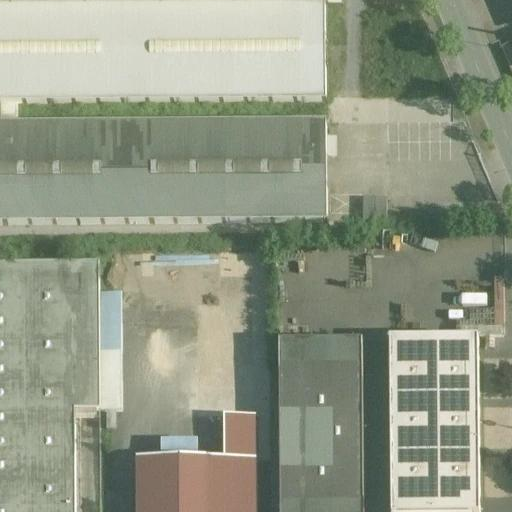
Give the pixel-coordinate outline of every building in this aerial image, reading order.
[(0,0),(0,227),(327,228),(328,126),(17,126),(17,109),(326,107),(323,6),(338,5),(337,0),(0,0)] [(75,511),(75,415),(99,414),(99,267),(0,267),(0,511),(75,511)] [(481,511),(480,341),(392,341),(392,511),(481,511)] [(279,343),(282,505),(365,503),(363,342),(279,343)] [(233,387),(238,411),(253,408),(249,384),(233,387)] [(204,511),(256,511),(257,459),(204,460),(204,511)] [(137,511),(204,511),(204,460),(137,460),(137,511)] [(365,511),(365,503),(282,505),(281,511),(365,511)]
